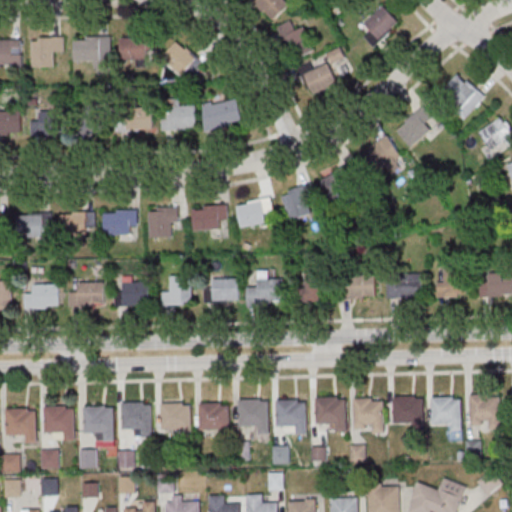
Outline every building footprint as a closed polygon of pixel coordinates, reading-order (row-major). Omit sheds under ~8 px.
[(253,0),(251,12),(284,18),(287,0),(253,0)] [(296,31),(290,21),(276,30),(295,62),(317,50),(304,27),(296,31)] [(147,62),(147,51),(158,51),(158,37),(121,37),(121,62),(147,62)] [(64,54),(64,38),(33,38),(33,67),(55,67),(55,54),(64,54)] [(75,62),(96,62),(96,68),(112,68),(112,38),(75,38),(75,62)] [(0,65),(23,65),(23,41),(0,41),(0,65)] [(202,63),(179,42),(164,58),(183,76),(190,68),(195,72),(202,63)] [(307,70),(310,92),(336,89),(333,67),(307,70)] [(441,95),(465,118),(485,98),(461,74),(441,95)] [(198,106),(182,106),(182,99),(163,99),(163,129),(198,129),(198,106)] [(243,124),(240,100),(203,104),(206,129),(243,124)] [(427,124),(434,117),(423,106),(397,132),(413,148),(432,129),(427,124)] [(154,129),(154,108),(122,108),(122,129),(154,129)] [(22,111),(0,111),(0,134),(22,134),(22,111)] [(32,121),(32,135),(67,135),(67,112),(40,112),(40,121),(32,121)] [(110,114),(86,114),(86,133),(110,133),(110,114)] [(511,138),(511,127),(504,116),(481,132),(494,151),(511,138)] [(322,172),(333,201),(372,187),(369,178),(403,166),(396,145),(322,172)] [(313,214),(308,201),(318,198),(312,183),(282,194),(292,222),(313,214)] [(242,228),(268,223),(267,213),(275,212),(272,198),(237,204),(242,228)] [(194,231),(221,229),(220,220),(229,220),(229,206),(193,207),(194,231)] [(177,208),(150,208),(150,238),(177,238),(177,208)] [(0,232),(9,232),(9,213),(0,212),(0,232)] [(105,235),(136,235),(136,212),(105,212),(105,235)] [(62,213),(62,235),(95,235),(95,213),(62,213)] [(50,215),(20,215),(20,237),(50,237),(50,215)] [(437,282),(437,297),(468,297),(468,269),(445,269),(445,282),(437,282)] [(285,279),(269,279),(268,271),(258,271),(258,286),(248,286),(248,304),(285,303),(285,279)] [(302,273),(302,301),(327,301),(327,273),(302,273)] [(511,273),(481,273),(481,297),(511,296),(511,273)] [(377,274),(344,274),(344,298),(377,298),(377,274)] [(388,297),(423,297),(423,274),(388,274),(388,297)] [(193,305),(193,275),(171,275),(171,305),(193,305)] [(240,301),(240,279),(205,279),(205,301),(240,301)] [(0,310),(14,311),(14,281),(0,281),(0,310)] [(152,305),(152,281),(123,281),(123,305),(152,305)] [(70,292),(70,306),(105,306),(105,282),(79,282),(79,292),(70,292)] [(61,309),(61,285),(33,285),(33,293),(26,293),(26,309),(61,309)] [(469,394),(470,420),(489,420),(489,429),(500,429),(499,395),(491,396),(491,394),(469,394)] [(393,396),(394,422),(413,421),(413,431),(424,431),(423,397),(415,397),(415,395),(393,396)] [(316,396),(317,423),(336,422),(336,432),(347,431),(346,398),(338,398),(338,396),(316,396)] [(431,396),(432,423),(451,422),(451,432),(463,431),(461,398),(453,398),(453,396),(431,396)] [(239,399),(240,425),(259,424),(259,434),(270,434),(269,400),(261,400),(261,398),(239,399)] [(353,398),(354,425),(373,424),(373,434),(384,433),(383,400),(375,400),(375,398),(353,398)] [(277,399),(278,426),(297,425),(297,435),(308,434),(307,401),(299,401),(299,399),(277,399)] [(122,402),(123,428),(142,428),(142,437),(153,437),(152,403),(144,404),(144,401),(122,402)] [(161,403),(162,429),(181,428),(181,438),(192,437),(191,404),(183,404),(183,402),(161,403)] [(200,403),(201,429),(219,428),(220,438),(231,437),(230,404),(222,404),(222,402),(200,403)] [(45,406),(46,432),(64,431),(65,441),(76,440),(75,407),(67,407),(67,405),(45,406)] [(84,406),(85,432),(104,431),(104,441),(116,441),(114,407),(106,407),(106,405),(84,406)] [(6,408),(7,434),(26,434),(26,443),(38,443),(36,409),(28,410),(28,407),(6,408)] [(352,446),(352,462),(366,462),(366,446),(352,446)] [(99,450),(81,450),(81,468),(99,468),(99,450)] [(121,451),(121,468),(135,468),(135,451),(121,451)] [(122,493),(136,493),(136,477),(122,477),(122,493)] [(160,477),(160,493),(176,493),(176,477),(160,477)] [(409,511),(411,511),(459,511),(468,485),(444,478),(441,488),(419,481),(409,511)] [(23,497),(23,479),(7,479),(7,497),(23,497)] [(370,511),(401,511),(402,485),(370,485),(370,511)] [(280,511),(280,503),(265,503),(265,494),(249,495),(249,511),(280,511)] [(202,511),(202,502),(184,502),(184,496),(168,496),(168,511),(202,511)] [(211,496),(210,511),(243,511),(243,504),(229,504),(229,496),(211,496)] [(331,511),(359,511),(360,498),(332,498),(331,511)] [(317,511),(317,499),(290,499),(290,511),(317,511)] [(157,511),(157,502),(145,502),(145,508),(127,508),(126,511),(157,511)]
